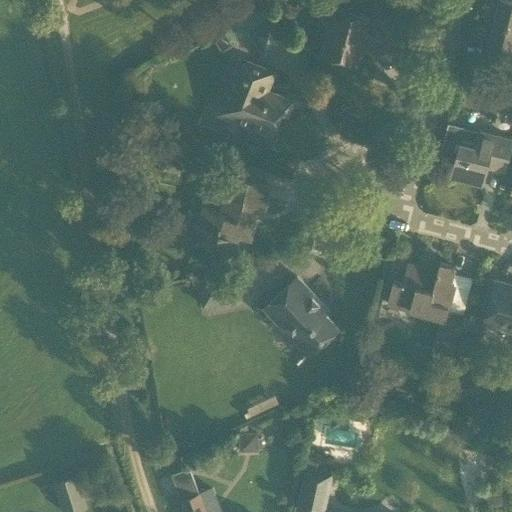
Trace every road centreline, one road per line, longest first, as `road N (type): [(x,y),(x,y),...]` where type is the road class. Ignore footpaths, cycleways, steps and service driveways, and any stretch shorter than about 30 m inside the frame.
road 1 (track): [(53,0),(127,439),(150,511)]
road 2 (residential): [(401,219),(381,225),(371,258),(329,250),(312,232),(307,183),(325,159),(354,151),(387,156),(412,173)]
road 3 (residential): [(412,173),(459,0)]
